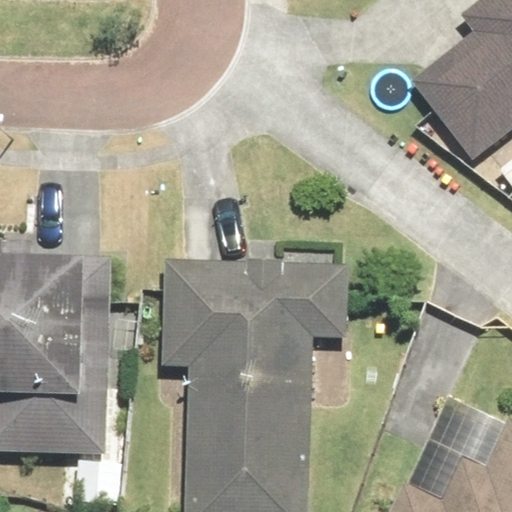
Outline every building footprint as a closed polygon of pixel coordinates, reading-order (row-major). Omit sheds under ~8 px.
[(477,33),(415,80),(474,157),(511,127),(511,0),(483,0),(463,16),(477,33)] [(0,453),(108,457),(114,258),(1,254),(2,242),(0,242),(0,453)] [(187,366),(184,511),(304,511),(308,334),(346,335),(347,267),(282,266),(282,260),(247,260),(247,265),(166,264),(164,365),(187,366)] [(406,480),(391,511),(511,511),(511,416),(508,415),(486,464),(459,451),(439,495),(406,480)] [(124,464),(76,462),(74,506),(122,508),(124,464)]
